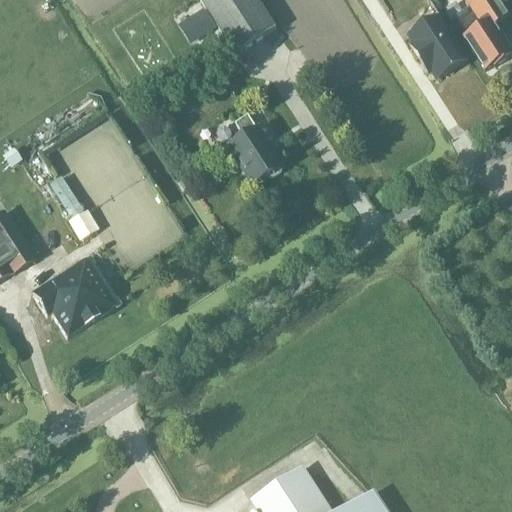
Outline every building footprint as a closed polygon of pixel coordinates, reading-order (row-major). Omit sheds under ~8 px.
[(274,32),(252,0),(195,0),(204,13),(215,30),(234,59),(274,32)] [(508,22),(504,15),(494,0),(471,0),(465,5),(469,11),(450,23),(483,74),(492,68),(493,70),(511,58),(511,57),(494,30),(508,22)] [(204,13),(187,23),(198,41),(215,30),(204,13)] [(465,63),(437,20),(406,40),(410,47),(408,48),(427,78),(430,77),(434,83),(465,63)] [(226,150),(251,189),(266,179),(268,181),(270,182),(279,176),(279,174),(278,172),(282,169),(256,131),(254,132),(246,121),(234,128),(242,140),(226,150)] [(60,174),(82,208),(94,200),(72,166),(60,174)] [(62,181),(50,188),(72,224),(84,216),(62,181)] [(56,205),(43,213),(66,250),(78,243),(56,205)] [(4,216),(0,218),(0,283),(11,277),(11,278),(35,262),(4,216)] [(32,297),(47,319),(51,316),(66,339),(67,341),(69,340),(68,340),(84,330),(84,331),(86,329),(95,323),(96,323),(97,322),(113,312),(114,311),(113,309),(84,264),(32,297)] [(257,511),(378,511),(370,498),(347,511),(329,511),(304,472),(253,504),(257,511)]
